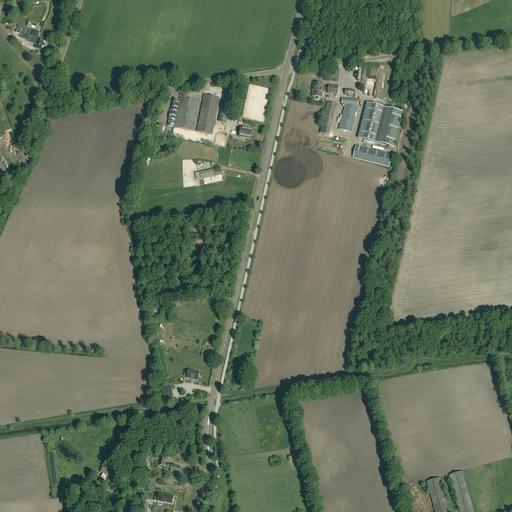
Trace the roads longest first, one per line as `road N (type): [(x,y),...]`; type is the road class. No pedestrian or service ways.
road 1 (tertiary): [(286,70),(212,399)]
road 2 (unclassified): [(48,99),(286,70)]
road 3 (unclassified): [(286,70),(511,40)]
road 4 (unclassified): [(0,211),(48,99)]
